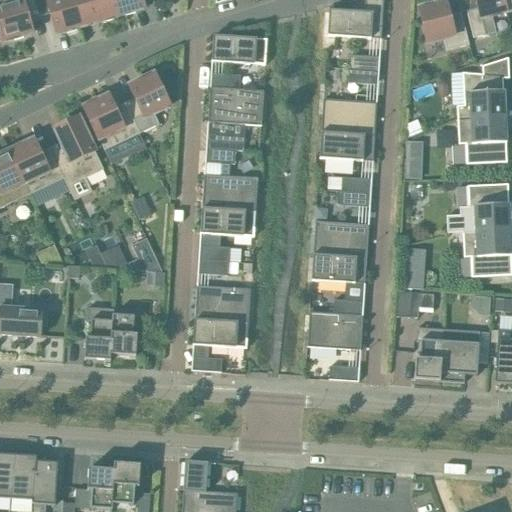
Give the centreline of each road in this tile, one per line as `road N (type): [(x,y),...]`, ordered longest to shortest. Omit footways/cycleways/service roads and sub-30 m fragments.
road 1 (residential): [(397,0),(375,348)]
road 2 (residential): [(198,26),(178,356)]
road 3 (unclassified): [(280,402),(0,383)]
road 4 (unclassified): [(0,430),(274,450)]
road 5 (unclassified): [(274,450),(511,464)]
road 6 (unclassified): [(511,417),(280,402)]
